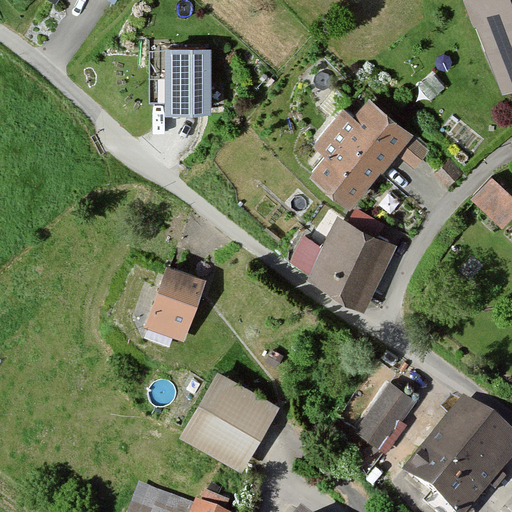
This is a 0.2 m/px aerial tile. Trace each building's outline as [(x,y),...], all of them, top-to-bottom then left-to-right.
[(511,0),(464,0),(498,90),(511,84),(511,0)] [(209,103),(209,45),(168,45),(167,103),(209,103)] [(431,146),(369,94),(307,168),(349,203),(393,151),(413,167),(431,146)] [(511,220),(511,189),(493,173),(472,196),(506,227),(511,220)] [(396,244),(338,214),(306,276),(363,306),(396,244)] [(206,276),(166,262),(145,326),(185,339),(206,276)] [(279,408),(219,369),(178,432),(238,471),(279,408)] [(418,399),(392,381),(355,432),(381,451),(418,399)] [(469,511),(511,460),(511,439),(463,400),(400,477),(443,511),(469,511)]
